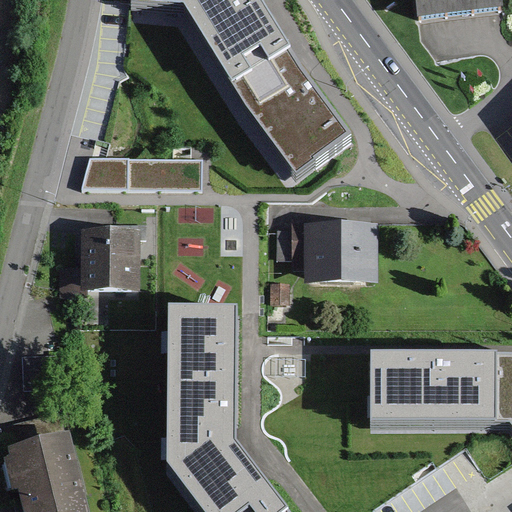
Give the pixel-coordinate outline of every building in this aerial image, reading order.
[(252,0),(132,0),(132,12),(184,17),(221,78),(279,44),(252,0)] [(413,0),(417,24),(497,14),(495,0),(413,0)] [(279,44),(221,78),(247,118),(298,185),(351,144),(306,83),(279,44)] [(203,163),(90,161),(81,193),(203,195),(203,163)] [(373,236),(307,234),(305,286),(372,288),(373,236)] [(141,237),(82,237),(82,272),(61,272),(61,300),(140,300),(141,237)] [(236,304),(167,305),(167,458),(184,482),(236,445),(236,304)] [(493,354),(373,355),(373,429),(504,429),(511,439),(511,361),(493,361),(493,354)] [(84,511),(68,442),(13,455),(25,511),(84,511)] [(285,511),(236,445),(184,482),(205,511),(285,511)]
